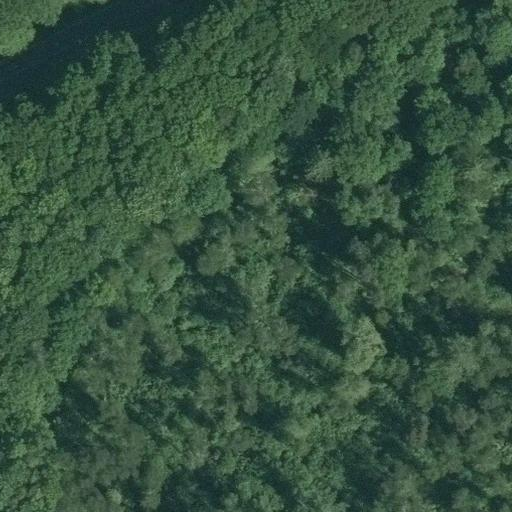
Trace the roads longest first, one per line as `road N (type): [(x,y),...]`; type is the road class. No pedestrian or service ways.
road 1 (track): [(157,205),(380,0)]
road 2 (secondary): [(162,0),(0,84)]
